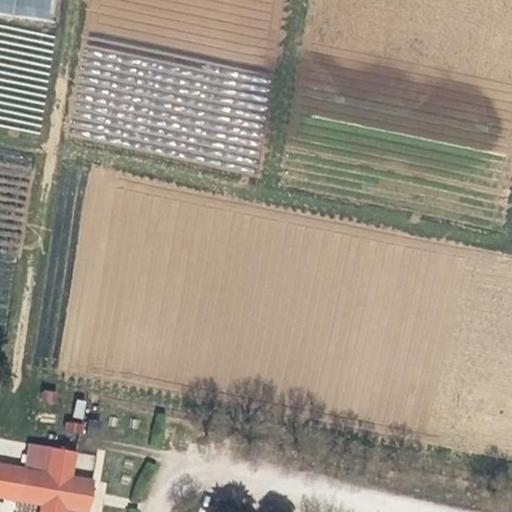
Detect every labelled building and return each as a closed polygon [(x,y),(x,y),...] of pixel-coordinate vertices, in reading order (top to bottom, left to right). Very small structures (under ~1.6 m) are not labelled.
[(58,0),(0,0),(0,13),(56,20),(58,0)] [(49,393),(31,390),(30,398),(48,401),(49,393)] [(24,443),(19,467),(41,471),(45,447),(24,443)] [(74,452),(45,447),(41,471),(19,467),(13,499),(35,503),(32,511),(61,511),(63,508),(79,511),(81,511),(84,511),(91,481),(69,477),(74,452)] [(0,496),(13,499),(19,467),(0,463),(0,496)]
